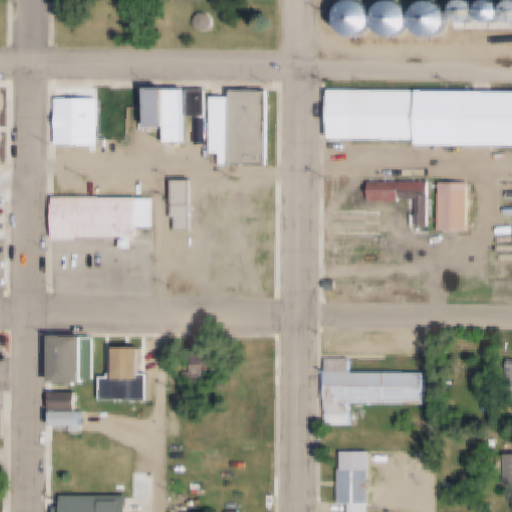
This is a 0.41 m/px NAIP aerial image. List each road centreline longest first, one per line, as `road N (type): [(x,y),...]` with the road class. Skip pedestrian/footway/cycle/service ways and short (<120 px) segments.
road 1 (residential): [(297,511),(299,0)]
road 2 (residential): [(511,319),(32,314)]
road 3 (residential): [(299,72),(35,69)]
road 4 (tertiary): [(32,314),(35,69)]
road 5 (residential): [(511,73),(299,72)]
road 6 (tertiary): [(29,511),(32,314)]
